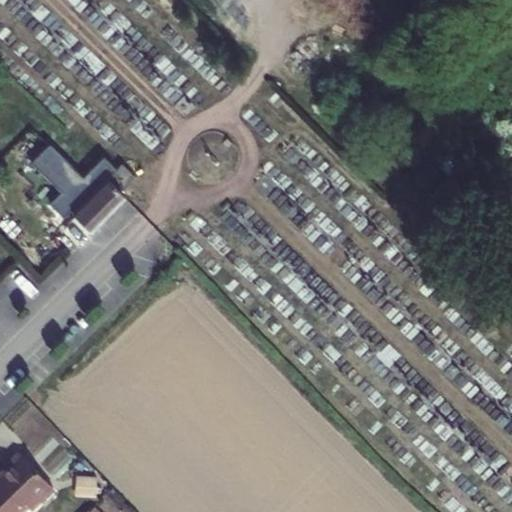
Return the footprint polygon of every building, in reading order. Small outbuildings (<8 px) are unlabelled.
[(51,192),(76,168),(50,142),(25,166),(51,192)] [(89,230),(123,196),(116,189),(105,178),(115,168),(102,156),(79,178),(85,183),(64,204),(89,230)] [(105,178),(116,189),(131,174),(121,163),(115,168),(105,178)] [(36,207),(55,225),(65,216),(46,197),(36,207)] [(0,219),(0,226),(38,266),(51,253),(9,211),(0,219)] [(0,511),(16,511),(26,503),(29,507),(51,485),(18,450),(4,464),(5,465),(0,469),(0,511)] [(82,511),(107,511),(95,500),(82,511)]
